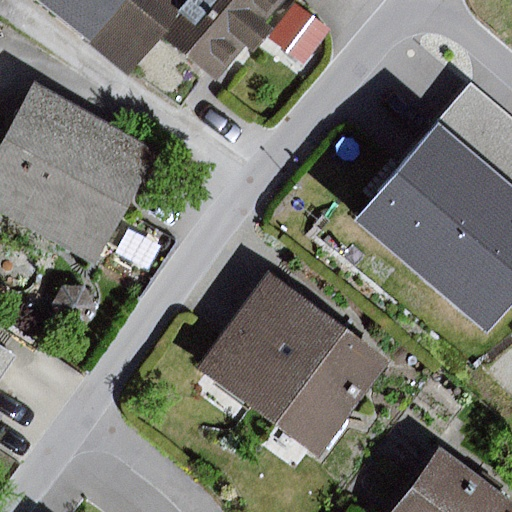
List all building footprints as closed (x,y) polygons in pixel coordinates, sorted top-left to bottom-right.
[(38,0),(94,45),(130,0),(38,0)] [(190,0),(130,0),(94,45),(129,74),(160,37),(190,0)] [(190,0),(160,37),(217,85),(287,0),(190,0)] [(296,8),(270,41),(303,66),(329,33),(296,8)] [(157,152),(35,87),(0,151),(0,212),(97,265),(157,152)] [(511,316),(511,122),(471,88),(358,221),(495,337),(511,316)] [(390,364),(270,276),(201,369),(320,457),(390,364)] [(62,289),(53,306),(54,318),(68,328),(84,325),(96,308),(83,288),(62,289)] [(0,344),(0,384),(18,357),(0,344)] [(511,511),(511,502),(442,450),(395,511),(511,511)]
